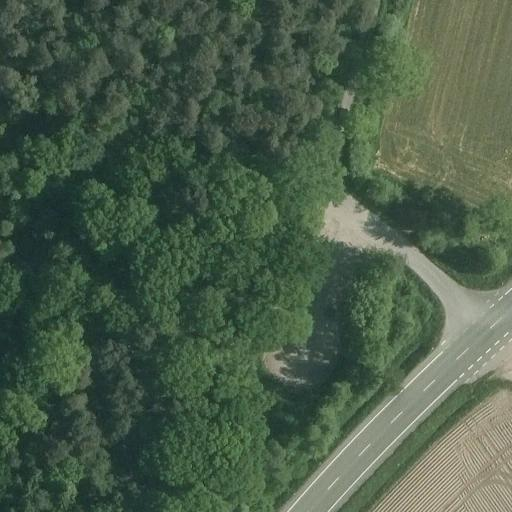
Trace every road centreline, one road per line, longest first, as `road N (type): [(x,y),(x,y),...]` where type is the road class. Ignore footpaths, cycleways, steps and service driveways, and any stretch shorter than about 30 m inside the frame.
road 1 (unclassified): [(491,327),(325,192),(380,0)]
road 2 (secondary): [(491,327),(312,511)]
